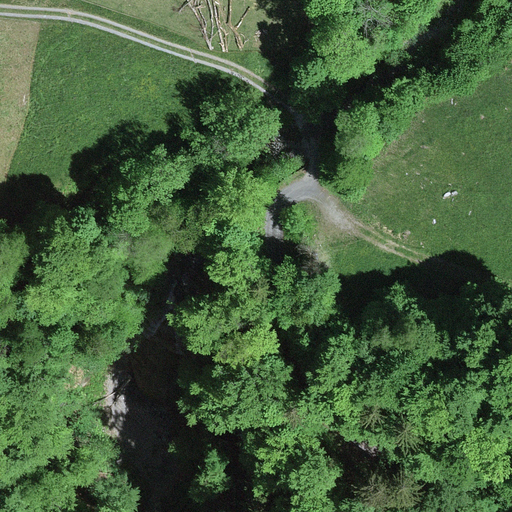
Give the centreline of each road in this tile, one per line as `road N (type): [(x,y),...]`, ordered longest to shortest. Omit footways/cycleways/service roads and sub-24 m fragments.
road 1 (track): [(511,493),(454,458),(375,455),(323,418),(275,317),(271,241),(285,201),(315,182),(330,213),(511,296)]
road 2 (track): [(315,182),(310,131),(260,79),(62,17),(0,13)]
